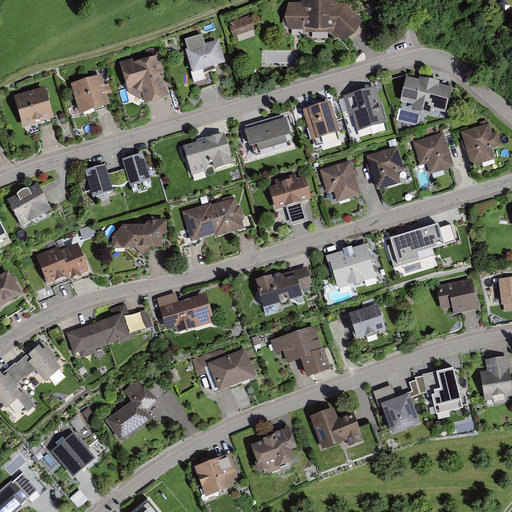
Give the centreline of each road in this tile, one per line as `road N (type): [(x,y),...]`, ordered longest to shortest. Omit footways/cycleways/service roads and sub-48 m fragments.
road 1 (residential): [(0,182),(420,57),(453,65),(511,115)]
road 2 (residential): [(0,345),(74,304),(192,277),(511,179)]
road 3 (residential): [(511,335),(402,363),(249,420),(170,461),(103,511)]
road 4 (track): [(249,0),(0,88)]
